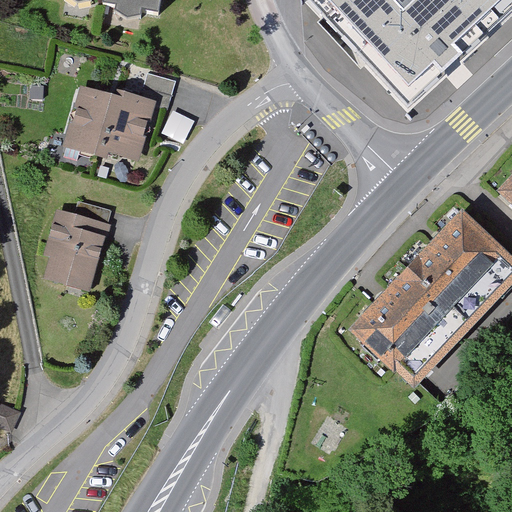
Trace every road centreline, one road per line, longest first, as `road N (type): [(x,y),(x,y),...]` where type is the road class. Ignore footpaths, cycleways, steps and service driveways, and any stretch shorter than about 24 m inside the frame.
road 1 (residential): [(301,77),(237,110),(204,145),(170,201),(127,340),(92,392),(0,475)]
road 2 (primary): [(405,186),(286,303),(216,396),(151,511)]
road 3 (track): [(252,511),(282,373),(286,303)]
road 4 (residential): [(405,186),(301,77)]
road 5 (primary): [(511,81),(405,186)]
